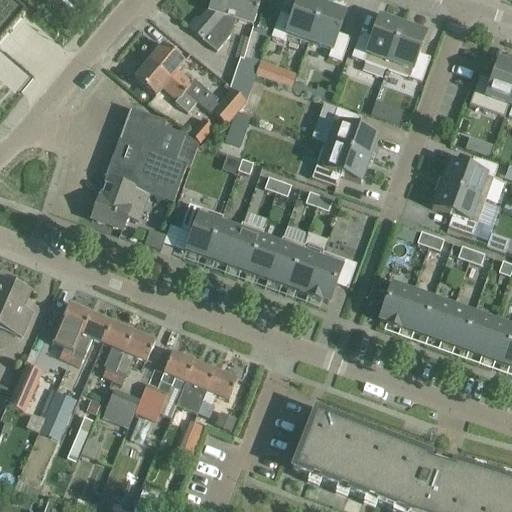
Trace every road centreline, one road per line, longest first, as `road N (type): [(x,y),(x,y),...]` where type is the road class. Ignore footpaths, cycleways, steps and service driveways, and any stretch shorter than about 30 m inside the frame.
road 1 (residential): [(511,427),(40,256)]
road 2 (residential): [(389,221),(466,7)]
road 3 (residential): [(40,256),(63,109)]
road 4 (residential): [(63,109),(145,0)]
